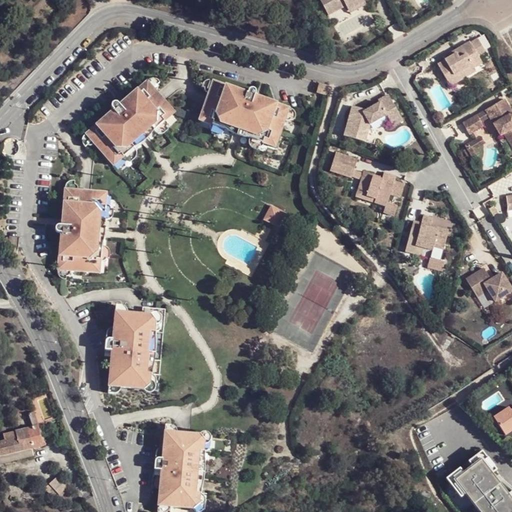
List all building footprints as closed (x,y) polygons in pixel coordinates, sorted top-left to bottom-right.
[(356,8),(364,4),(362,0),(357,0),(353,3),(356,8)] [(476,46),(483,44),(477,33),(469,36),(476,46)] [(469,36),(453,46),(455,51),(445,56),(437,61),(438,63),(463,50),(476,46),(469,36)] [(486,50),(483,44),(476,46),(480,53),(486,50)] [(480,54),(485,61),(480,53),(476,46),(463,50),(438,63),(446,76),(454,70),(455,73),(480,54)] [(455,51),(453,46),(442,53),(445,56),(455,51)] [(478,67),(485,61),(480,54),(455,73),(458,77),(459,76),(467,71),(470,76),(480,70),(478,67)] [(446,76),(447,79),(455,73),(454,70),(446,76)] [(462,81),(470,76),(467,71),(459,76),(462,81)] [(455,73),(447,79),(452,87),(462,81),(459,76),(458,77),(455,73)] [(149,127),(170,109),(144,76),(83,127),(109,161),(129,145),(126,141),(146,124),(149,127)] [(290,104),(256,91),(214,76),(199,117),(223,126),(225,121),(250,131),(249,135),(275,144),(279,133),(290,104)] [(325,96),(328,86),(318,83),(314,93),(325,96)] [(402,116),(387,90),(376,96),(377,99),(375,101),(381,112),(383,111),(390,123),(402,116)] [(511,141),(511,106),(507,98),(488,109),(492,117),(499,130),(507,125),(510,131),(507,134),(511,141)] [(366,107),(360,106),(355,104),(353,110),(346,132),(354,135),(356,126),(367,130),(371,118),(381,112),(375,101),(368,104),(366,104),(366,107)] [(483,121),(492,117),(488,109),(479,115),(483,121)] [(483,121),(479,115),(465,123),(471,133),(473,132),(477,129),(484,125),(483,121)] [(503,136),(507,134),(510,131),(507,125),(499,130),(503,136)] [(356,126),(354,135),(364,138),(367,130),(356,126)] [(480,135),(476,137),(467,142),(475,155),(482,151),(480,146),(488,141),(483,133),(480,135)] [(347,180),(347,178),(350,172),(353,161),(332,154),(326,173),(347,180)] [(359,182),(362,176),(350,172),(347,178),(359,182)] [(381,172),(379,178),(378,182),(369,179),(371,176),(363,173),(362,176),(359,182),(357,190),(366,193),(364,197),(374,200),(373,205),(384,209),(383,213),(393,216),(396,206),(385,203),(388,195),(398,198),(402,184),(392,180),(393,176),(381,172)] [(98,215),(101,197),(102,188),(62,183),(52,262),(93,267),(97,239),(91,239),(94,214),(98,215)] [(366,193),(357,190),(354,198),(363,201),(364,197),(366,193)] [(364,197),(363,201),(373,205),(374,200),(364,197)] [(275,225),(283,209),(269,203),(262,219),(275,225)] [(451,224),(439,222),(438,226),(430,225),(431,220),(431,213),(422,211),(420,220),(418,239),(417,245),(436,249),(437,244),(447,245),(451,224)] [(418,239),(420,220),(413,219),(410,237),(418,239)] [(7,250),(16,251),(18,238),(9,236),(7,250)] [(483,277),(489,273),(484,265),(466,277),(480,299),(490,292),(495,302),(511,291),(511,289),(501,273),(493,279),(487,282),(483,277)] [(493,279),(489,273),(483,277),(487,282),(493,279)] [(102,379),(111,380),(144,384),(146,368),(141,368),(147,324),(150,325),(152,310),(160,310),(161,303),(139,300),(138,306),(111,303),(107,335),(100,334),(99,340),(107,341),(106,349),(102,379)] [(107,341),(99,340),(98,348),(106,349),(107,341)] [(490,416),(492,419),(502,433),(511,426),(511,405),(508,409),(505,406),(490,416)] [(35,411),(28,414),(31,427),(37,426),(35,411)] [(37,426),(31,427),(2,434),(3,439),(0,440),(0,455),(25,450),(42,447),(37,426)] [(189,511),(195,511),(206,433),(166,427),(155,507),(189,511)] [(0,467),(27,461),(25,450),(0,455),(0,467)] [(478,458),(451,479),(476,511),(511,511),(511,502),(496,482),(488,472),(478,458)] [(52,498),(67,489),(59,476),(43,485),(52,498)]
